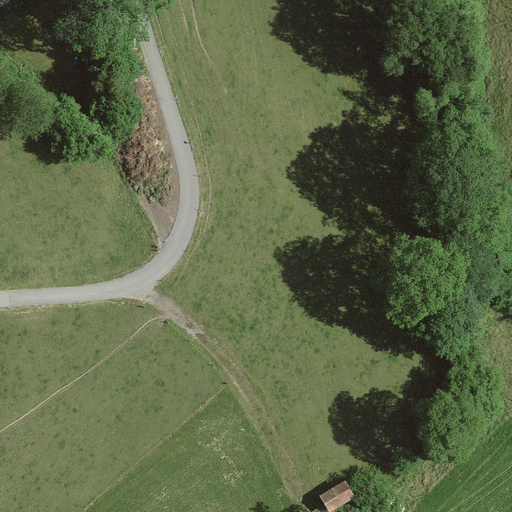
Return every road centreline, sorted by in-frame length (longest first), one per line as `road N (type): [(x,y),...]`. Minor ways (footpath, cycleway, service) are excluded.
road 1 (residential): [(114,0),(207,177),(202,223),(171,264),(140,283),(0,297)]
road 2 (track): [(140,283),(211,344),(261,412),(310,511)]
